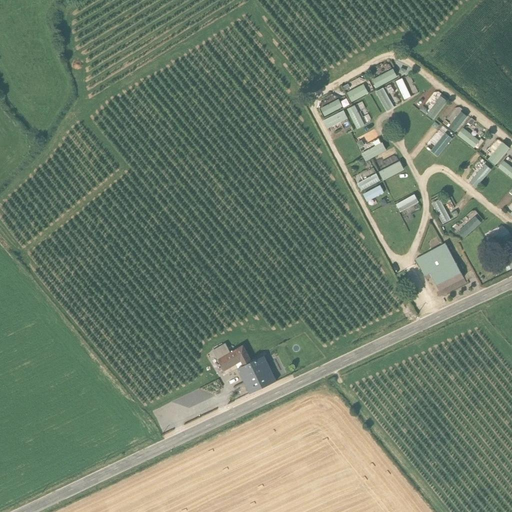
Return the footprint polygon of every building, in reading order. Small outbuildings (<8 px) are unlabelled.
[(392,70),(371,81),(376,89),(396,78),(392,70)] [(401,79),(395,82),(403,101),(410,98),(401,79)] [(363,85),(346,94),(351,103),(368,94),(363,85)] [(382,89),(374,93),(385,113),(393,109),(382,89)] [(436,102),(426,116),(432,121),(446,102),(439,97),(436,102)] [(337,100),(320,110),(323,118),(341,108),(337,100)] [(353,106),(346,110),(356,131),(364,127),(353,106)] [(342,112),(321,122),(326,130),(346,120),(342,112)] [(460,112),(447,128),(454,133),(466,118),(460,112)] [(463,129),(457,136),(473,149),(479,142),(463,129)] [(444,134),(429,152),(437,158),(452,140),(444,134)] [(359,153),(350,135),(342,139),(351,157),(359,153)] [(502,143),(487,161),(494,167),(509,149),(502,143)] [(381,144),(360,155),(365,163),(386,152),(381,144)] [(399,162),(378,173),(382,182),(403,171),(399,162)] [(511,168),(503,162),(497,169),(511,180),(511,168)] [(484,165),(468,184),(474,190),(490,171),(484,165)] [(375,174),(356,185),(360,192),(379,182),(375,174)] [(379,186),(362,196),(366,203),(383,194),(379,186)] [(413,195),(395,205),(399,213),(418,203),(413,195)] [(439,200),(431,205),(442,225),(450,221),(439,200)] [(475,218),(458,233),(464,239),(481,224),(475,218)] [(491,226),(484,231),(495,247),(502,242),(491,226)] [(444,244),(415,260),(425,281),(431,279),(438,292),(463,279),(444,244)] [(511,264),(503,247),(495,252),(506,271),(508,270),(509,270),(511,269),(511,268),(511,264)] [(237,369),(251,363),(243,346),(229,353),(225,344),(212,351),(224,372),(235,365),(237,369)] [(251,363),(237,369),(249,395),(276,382),(264,357),(251,363)]
